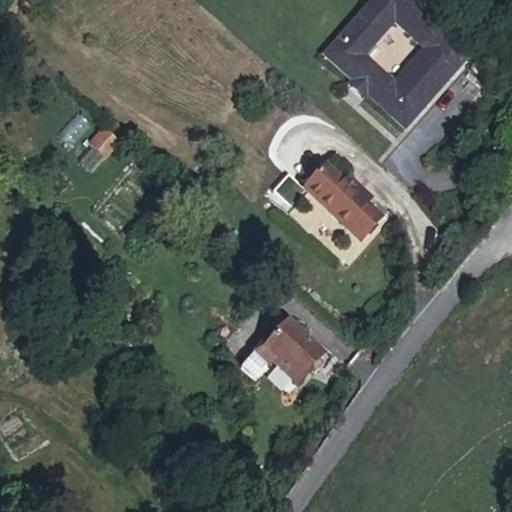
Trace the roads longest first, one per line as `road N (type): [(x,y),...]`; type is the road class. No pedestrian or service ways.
road 1 (unclassified): [(511,237),(294,511)]
road 2 (unknown): [(476,277),(417,161),(389,132),(343,107)]
road 3 (unknown): [(511,131),(480,138),(460,127),(498,74)]
